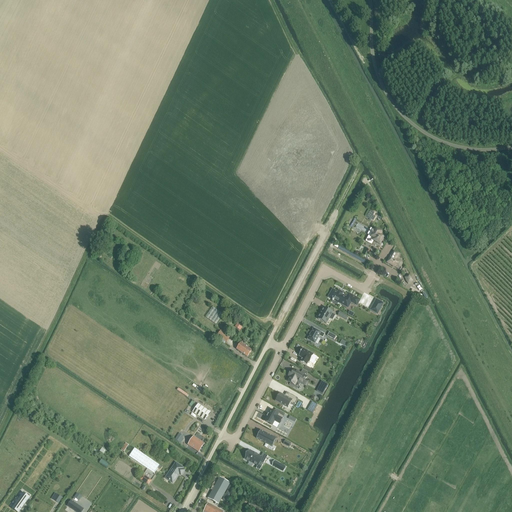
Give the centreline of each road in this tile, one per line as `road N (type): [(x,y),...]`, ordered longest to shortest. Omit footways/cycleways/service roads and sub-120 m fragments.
road 1 (track): [(511,430),(294,0)]
road 2 (unclassified): [(281,347),(323,274),(363,286),(373,273)]
road 3 (unclassified): [(220,436),(269,341),(281,347)]
